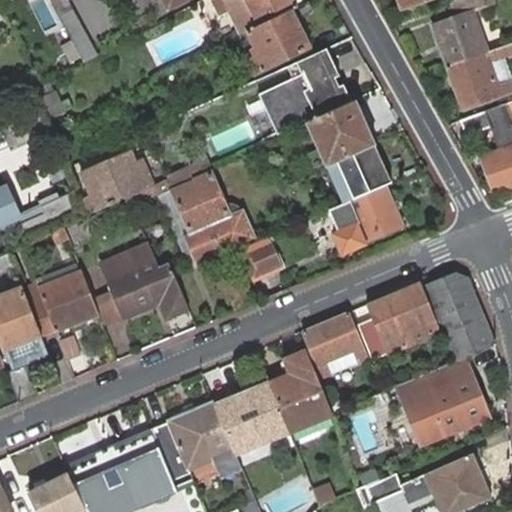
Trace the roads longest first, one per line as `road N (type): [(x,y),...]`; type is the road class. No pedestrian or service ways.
road 1 (residential): [(0,438),(481,238)]
road 2 (residential): [(481,238),(354,0)]
